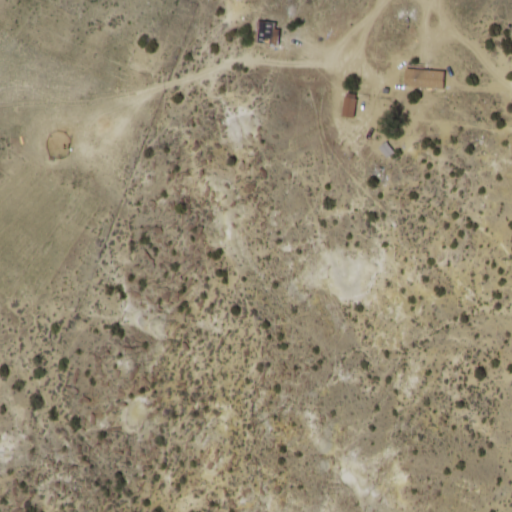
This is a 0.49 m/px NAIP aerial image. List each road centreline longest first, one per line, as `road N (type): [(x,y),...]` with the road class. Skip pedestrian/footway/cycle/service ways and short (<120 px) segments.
road 1 (track): [(511,86),(461,109),(249,60),(156,90),(0,108)]
road 2 (track): [(511,85),(353,511)]
